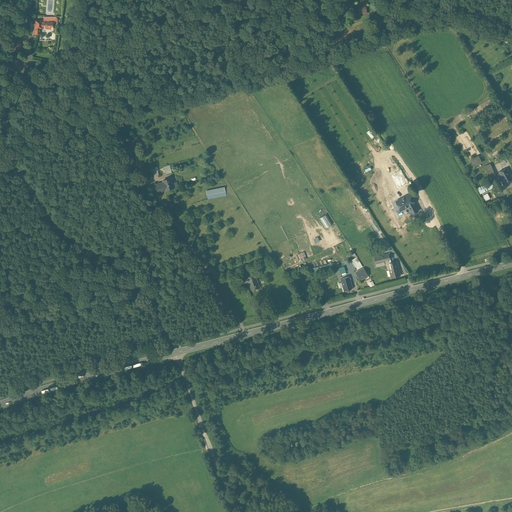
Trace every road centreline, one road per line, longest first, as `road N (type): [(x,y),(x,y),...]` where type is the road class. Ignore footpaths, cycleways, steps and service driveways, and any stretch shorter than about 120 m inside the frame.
road 1 (secondary): [(175,353),(511,263)]
road 2 (unclassified): [(0,159),(9,157),(57,225),(130,266),(175,353)]
road 3 (secondary): [(0,405),(175,353)]
road 4 (track): [(175,353),(234,511)]
road 5 (unknown): [(0,309),(130,266)]
road 6 (unknown): [(73,133),(89,0)]
road 7 (unclassified): [(511,43),(396,0)]
